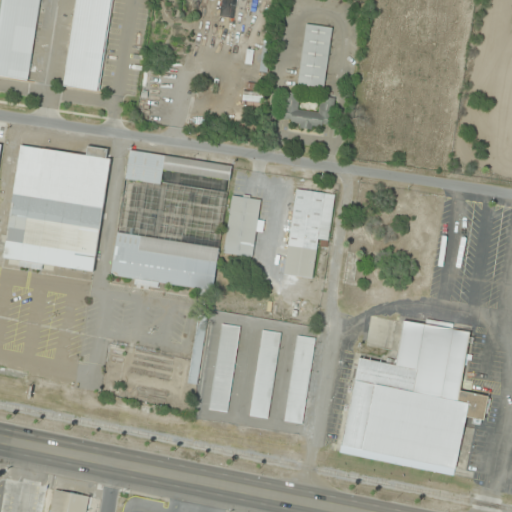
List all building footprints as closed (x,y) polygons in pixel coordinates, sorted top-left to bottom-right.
[(39,0),(0,0),(0,76),(28,81),(39,0)] [(97,91),(110,0),(75,0),(62,86),(97,91)] [(235,0),(211,0),(207,23),(218,25),(221,6),(234,8),(235,0)] [(330,29),(304,26),(298,89),(324,92),(330,29)] [(334,99),(319,98),(318,113),(298,112),(298,95),(282,93),(280,124),(333,128),(334,99)] [(259,104),(259,96),(243,96),(242,104),(259,104)] [(93,272),(110,149),(86,146),(85,154),(19,145),(3,259),(93,272)] [(111,277),(212,291),(218,244),(181,239),(182,234),(202,237),(208,191),(224,193),(225,182),(228,182),(231,165),(128,151),(111,277)] [(283,277),(312,280),(318,240),(328,242),(334,195),(294,190),(283,277)] [(223,254),(252,258),(255,231),(261,232),(262,223),(257,222),(260,200),(231,196),(223,254)] [(196,318),(187,384),(197,385),(206,319),(196,318)] [(453,474),(464,416),(483,420),(487,397),(459,392),(469,333),(403,321),(395,365),(357,358),(340,454),(453,474)] [(238,327),(220,325),(209,410),(227,413),(238,327)] [(268,419),(280,333),(261,330),(249,416),(268,419)] [(313,338),(295,336),(284,422),(303,424),(313,338)] [(48,511),(85,511),(88,496),(52,490),(48,511)]
